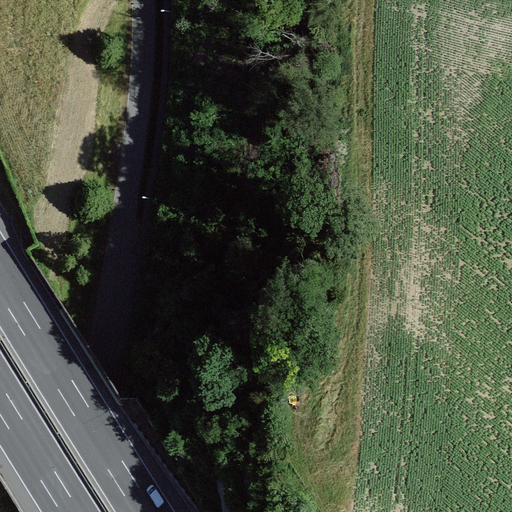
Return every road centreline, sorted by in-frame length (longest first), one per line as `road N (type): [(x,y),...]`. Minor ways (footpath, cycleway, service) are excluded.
road 1 (unclassified): [(143,0),(137,124),(75,511)]
road 2 (motorway): [(145,511),(0,278)]
road 3 (motorway): [(0,399),(70,511)]
